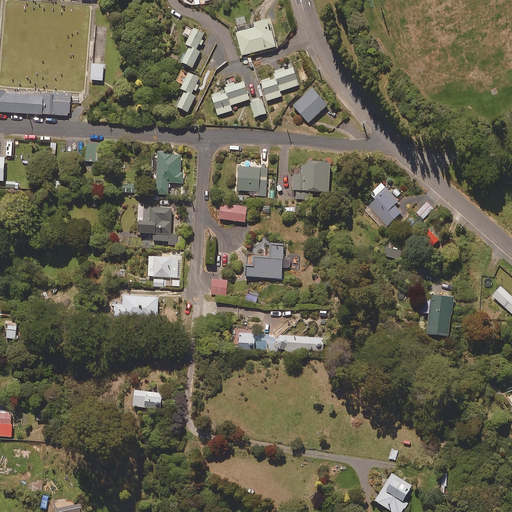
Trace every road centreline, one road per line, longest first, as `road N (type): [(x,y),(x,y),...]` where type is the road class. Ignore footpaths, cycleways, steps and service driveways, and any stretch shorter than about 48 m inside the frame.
road 1 (residential): [(205,135),(188,422),(200,434),(362,462)]
road 2 (residential): [(205,135),(0,125)]
road 3 (residential): [(389,142),(361,147),(205,135)]
road 4 (unclassified): [(305,0),(324,57),(389,142)]
road 5 (unclassified): [(389,142),(511,248)]
